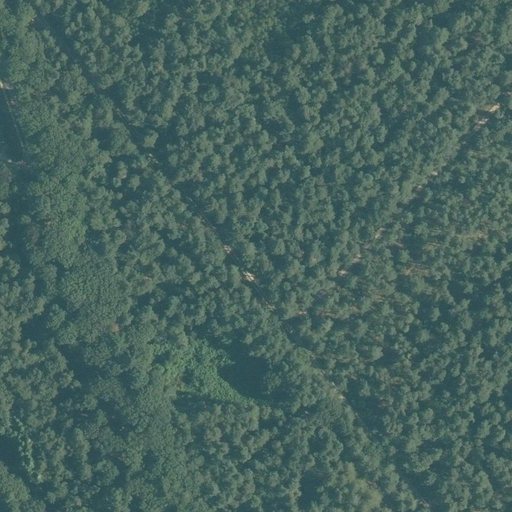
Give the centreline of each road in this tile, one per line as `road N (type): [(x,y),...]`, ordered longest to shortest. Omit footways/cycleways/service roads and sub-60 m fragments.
road 1 (track): [(32,0),(432,511)]
road 2 (unclassified): [(153,511),(0,61)]
road 3 (track): [(511,87),(289,328)]
road 4 (track): [(320,421),(120,419)]
